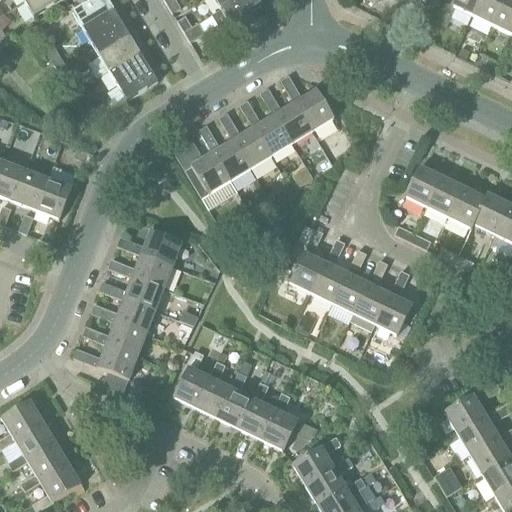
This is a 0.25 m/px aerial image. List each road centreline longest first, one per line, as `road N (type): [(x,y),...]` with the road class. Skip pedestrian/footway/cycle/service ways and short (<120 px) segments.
road 1 (residential): [(418,86),(361,216),(369,240),(453,283),(511,373)]
road 2 (residential): [(77,270),(121,158),(148,131),(206,97)]
road 3 (residential): [(25,361),(161,434)]
road 4 (residential): [(161,434),(262,492),(274,511)]
road 5 (residential): [(206,97),(312,37)]
